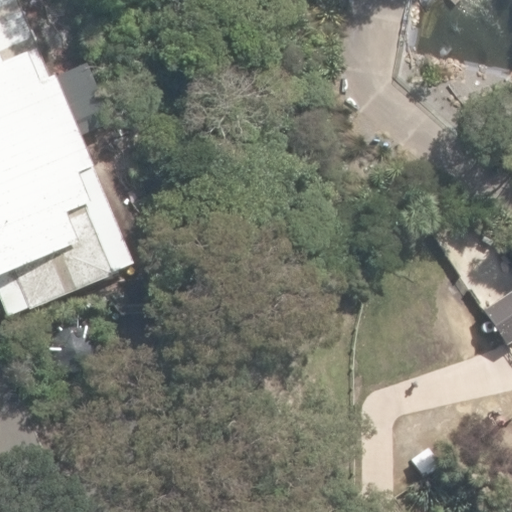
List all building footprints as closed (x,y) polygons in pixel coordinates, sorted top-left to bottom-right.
[(0,0),(0,54),(3,60),(35,47),(15,0),(0,0)] [(48,77),(35,47),(3,60),(0,54),(0,270),(78,239),(65,210),(90,200),(78,171),(85,168),(92,165),(54,74),(48,77)] [(78,239),(0,270),(0,286),(11,314),(127,266),(85,168),(78,171),(90,200),(65,210),(78,239)] [(511,341),(511,289),(483,310),(507,345),(509,343),(511,341)] [(490,321),(487,320),(484,321),(481,323),(480,326),(481,329),(484,331),(487,332),(490,330),(492,328),(492,324),(490,321)]
